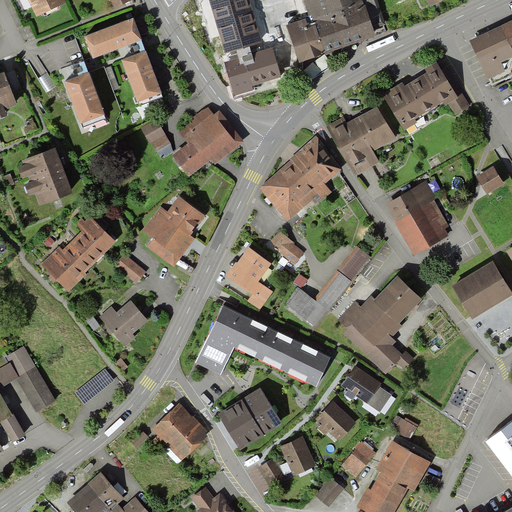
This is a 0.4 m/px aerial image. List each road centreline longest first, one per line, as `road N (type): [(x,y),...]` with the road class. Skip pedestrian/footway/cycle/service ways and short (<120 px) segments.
road 1 (residential): [(498,372),(302,106)]
road 2 (tertiary): [(272,143),(161,363)]
road 3 (tertiary): [(161,363),(121,417),(0,508)]
road 4 (residential): [(265,511),(161,363)]
road 5 (secondary): [(161,9),(215,92),(272,143)]
road 6 (secondary): [(302,106),(440,25)]
road 7 (residential): [(435,511),(498,372)]
road 8 (residential): [(511,151),(440,25)]
